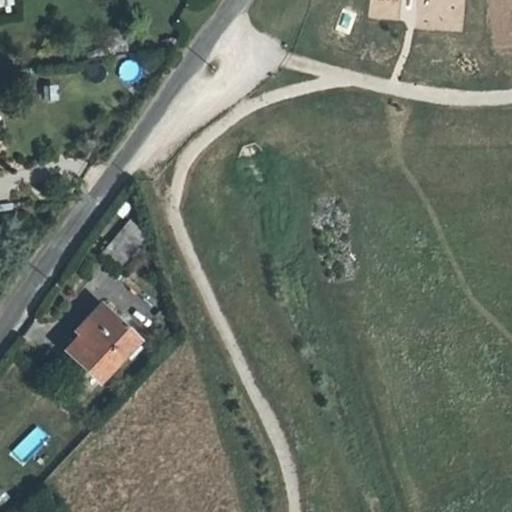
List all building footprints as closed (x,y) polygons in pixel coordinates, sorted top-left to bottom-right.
[(107,29),(107,52),(126,52),(127,29),(107,29)] [(123,81),(142,78),(139,59),(120,63),(123,81)] [(123,204),(96,241),(114,253),(141,217),(123,204)] [(93,333),(74,353),(104,381),(139,344),(114,320),(98,336),(93,333)] [(0,506),(10,499),(0,487),(0,486),(0,506)]
